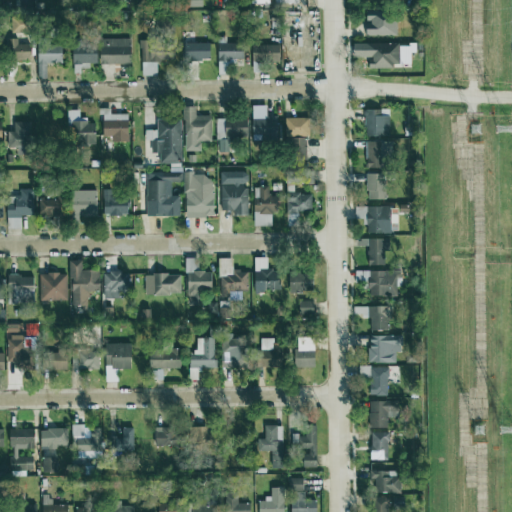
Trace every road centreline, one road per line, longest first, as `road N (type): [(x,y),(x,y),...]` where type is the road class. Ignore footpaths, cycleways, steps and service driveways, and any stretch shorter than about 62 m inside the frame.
road 1 (residential): [(511,96),(336,88),(0,92)]
road 2 (residential): [(334,0),(342,511)]
road 3 (residential): [(341,398),(0,399)]
road 4 (residential): [(338,245),(0,246)]
